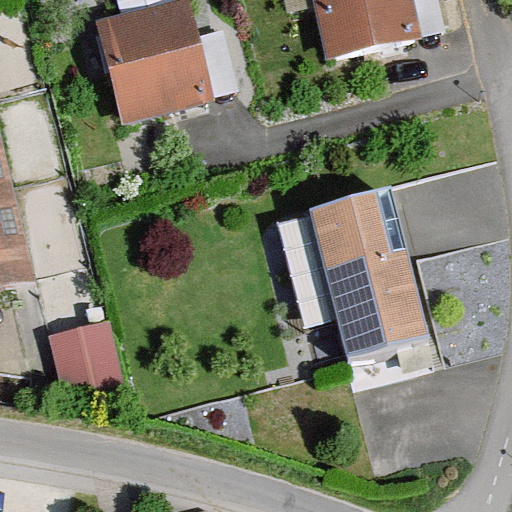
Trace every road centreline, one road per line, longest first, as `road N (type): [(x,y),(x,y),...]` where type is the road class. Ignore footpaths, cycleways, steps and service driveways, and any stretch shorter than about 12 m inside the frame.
road 1 (residential): [(191,162),(511,78)]
road 2 (unclassified): [(0,442),(100,459),(288,511)]
